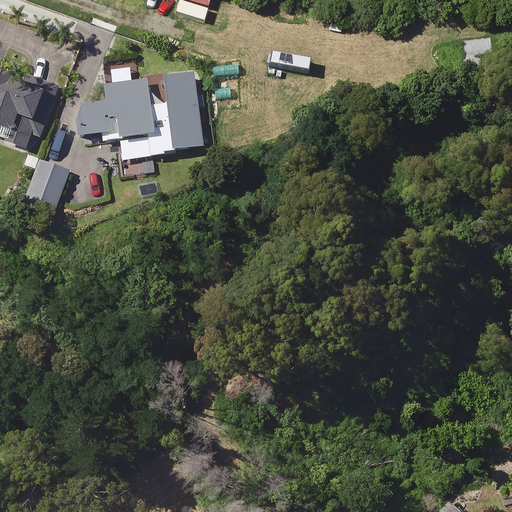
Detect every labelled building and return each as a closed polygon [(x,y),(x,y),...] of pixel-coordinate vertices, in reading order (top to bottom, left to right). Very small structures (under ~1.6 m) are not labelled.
[(203,145),(194,70),(164,74),(173,149),(203,145)] [(0,138),(25,147),(30,134),(40,137),(58,88),(24,75),(21,83),(0,74),(0,138)] [(155,131),(147,78),(104,83),(106,100),(81,103),(76,119),(78,134),(113,129),(111,115),(117,115),(120,136),(155,131)] [(68,172),(43,164),(28,212),(53,220),(68,172)] [(511,488),(496,489),(497,504),(511,503),(511,488)] [(441,511),(460,511),(450,502),(441,511)]
